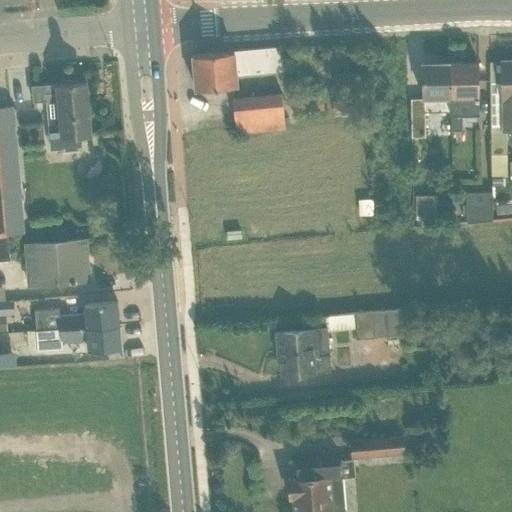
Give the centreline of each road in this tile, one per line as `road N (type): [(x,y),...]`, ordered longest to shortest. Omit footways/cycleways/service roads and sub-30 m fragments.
road 1 (primary): [(181,511),(139,28)]
road 2 (tertiary): [(139,28),(511,9)]
road 3 (residential): [(0,39),(139,28)]
